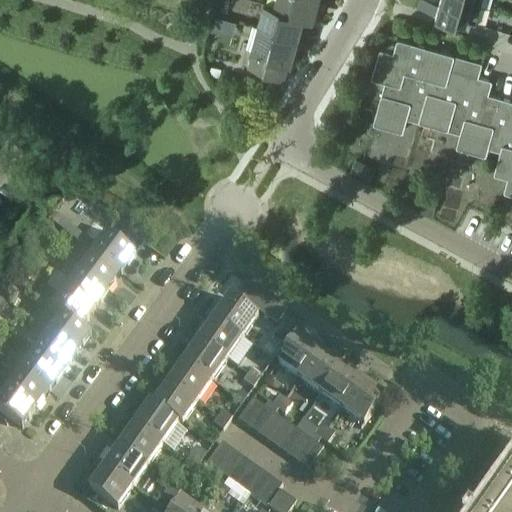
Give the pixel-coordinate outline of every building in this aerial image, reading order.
[(273,0),(272,5),(303,14),(303,15),(312,18),(317,0),(273,0)] [(480,7),(456,0),(439,0),(439,2),(433,0),(418,0),(417,7),(475,23),(480,7)] [(272,5),(263,2),(256,26),(296,37),(303,15),(303,14),(272,5)] [(251,50),(247,67),(283,77),(287,61),(289,61),(296,37),(256,26),(249,50),(251,50)] [(511,193),(511,100),(488,94),(491,80),(478,76),(482,63),(481,63),(481,62),(397,38),(393,52),(379,48),(370,78),(384,82),(372,123),(402,132),(406,118),(459,133),(455,147),(485,156),(487,148),(499,151),(493,172),(507,176),(503,191),(511,193)] [(208,73),(208,74),(210,75),(218,77),(220,69),(210,66),(208,73)] [(368,180),(374,169),(355,159),(350,171),(368,180)] [(425,192),(419,212),(431,216),(437,195),(425,192)] [(55,214),(49,222),(56,227),(61,221),(62,220),(55,214)] [(56,227),(56,228),(79,245),(84,238),(61,221),(56,227)] [(79,245),(121,276),(136,258),(106,236),(97,248),(84,238),(79,245)] [(121,276),(79,245),(74,251),(87,261),(78,273),(108,295),(121,276)] [(108,295),(78,273),(70,284),(57,275),(51,282),(94,313),(108,295)] [(4,281),(4,280),(0,285),(0,288),(7,294),(13,287),(4,281)] [(94,313),(51,282),(47,288),(60,297),(51,310),(60,317),(61,318),(62,318),(81,333),(82,331),(81,331),(94,313)] [(245,284),(235,298),(277,327),(286,314),(245,284)] [(214,322),(244,342),(259,320),(230,300),(214,322)] [(61,318),(60,317),(52,328),(39,319),(34,325),(77,357),(91,338),(82,331),(81,333),(62,318),(61,318)] [(199,343),(228,363),(244,342),(214,322),(199,343)] [(77,357),(34,325),(29,332),(42,341),(33,353),(63,376),(77,357)] [(278,333),(273,340),(284,347),(288,341),(278,333)] [(299,382),(309,369),(320,353),(298,338),(277,367),(299,382)] [(184,364),(191,369),(213,385),(228,363),(199,343),(184,364)] [(63,376),(33,353),(25,365),(12,355),(7,362),(50,394),(63,376)] [(320,353),(309,369),(299,382),(320,397),(341,369),(320,353)] [(50,394),(7,362),(2,368),(15,378),(6,390),(36,412),(50,394)] [(213,385),(191,369),(184,364),(169,385),(198,406),(213,385)] [(341,369),(320,397),(342,412),(362,384),(341,369)] [(263,378),(252,370),(248,377),(258,384),(263,378)] [(258,384),(248,377),(243,383),(254,390),(258,384)] [(362,384),(342,412),(363,428),(384,399),(362,384)] [(198,406),(169,385),(154,407),(183,428),(198,406)] [(243,405),(251,394),(243,389),(235,400),(243,405)] [(36,412),(6,390),(0,398),(0,414),(22,431),(36,412)] [(279,397),(272,407),(278,412),(286,401),(279,397)] [(248,430),(263,409),(253,401),(238,423),(248,430)] [(286,401),(278,412),(285,416),(292,406),(286,401)] [(135,427),(164,448),(179,426),(182,428),(183,428),(154,407),(150,405),(135,427)] [(258,437),(273,416),(263,409),(248,430),(258,437)] [(217,419),(228,427),(232,420),(222,413),(217,419)] [(268,444),(283,423),(273,416),(258,437),(268,444)] [(213,426),(223,433),(228,427),(217,419),(213,426)] [(278,451),(293,430),(283,423),(268,444),(278,451)] [(120,448),(149,469),(164,448),(135,427),(120,448)] [(321,442),(328,432),(322,427),(314,437),(321,442)] [(293,430),(278,451),(288,458),(303,437),(293,430)] [(328,432),(321,442),(327,446),(334,436),(328,432)] [(298,465),(313,443),(303,437),(288,458),(298,465)] [(308,472),(323,451),(313,443),(298,465),(308,472)] [(217,474),(233,453),(222,445),(207,467),(217,474)] [(149,469),(120,448),(105,469),(134,490),(149,469)] [(227,481),(243,460),(233,453),(217,474),(227,481)] [(511,466),(511,459),(505,454),(497,464),(509,472),(511,466)] [(201,464),(191,457),(186,464),(196,471),(201,464)] [(237,488),(252,467),(243,460),(227,481),(237,488)] [(196,471),(186,464),(181,471),(191,479),(196,471)] [(501,482),(509,472),(497,464),(490,474),(501,482)] [(247,495),(262,474),(252,467),(237,488),(247,495)] [(134,490),(105,469),(90,491),(119,511),(134,490)] [(257,502),(272,480),(262,474),(247,495),(257,502)] [(267,510),(279,493),(283,488),(272,480),(257,502),(267,510)] [(218,482),(211,493),(218,497),(225,487),(218,482)] [(167,511),(171,507),(180,494),(171,486),(161,500),(157,506),(165,511),(167,511)] [(511,511),(511,486),(493,511),(511,511)] [(225,487),(218,497),(224,502),(231,492),(225,487)] [(481,487),(474,497),(485,505),(492,495),(481,487)] [(280,494),(269,511),(270,511),(292,511),(297,506),(280,494)] [(473,511),(480,511),(485,505),(474,497),(467,507),(473,511)] [(196,511),(182,502),(175,511),(196,511)]
